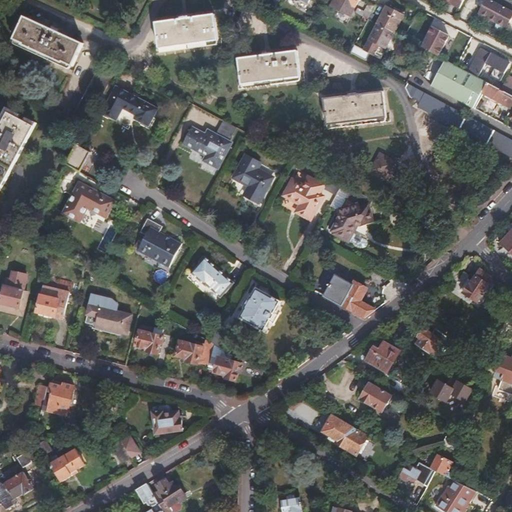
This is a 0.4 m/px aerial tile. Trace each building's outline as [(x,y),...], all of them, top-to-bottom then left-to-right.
[(334,0),(334,1),(354,12),(360,0),(334,0)] [(507,29),(511,19),(511,10),(492,0),(487,0),(480,15),(507,29)] [(351,18),(354,12),(334,1),(331,7),(351,18)] [(357,14),(370,20),(377,8),(370,4),(365,13),(359,10),(357,14)] [(388,8),(404,17),(406,14),(390,5),(388,8)] [(379,25),(384,28),(396,34),(404,17),(388,8),(379,25)] [(37,12),(27,35),(37,39),(36,42),(69,57),(70,55),(82,61),(92,38),(37,12)] [(222,15),(165,22),(167,49),(225,43),(222,15)] [(423,49),(425,50),(426,50),(440,58),(451,36),(434,27),(423,49)] [(384,28),(367,62),(376,66),(380,59),(386,62),(389,56),(394,59),(405,39),(396,34),(384,28)] [(365,49),(372,32),(363,29),(356,46),(365,49)] [(413,36),(410,42),(419,47),(422,41),(413,36)] [(301,52),(244,57),(246,85),(303,79),(301,52)] [(482,52),(470,74),(480,79),(487,66),(496,70),(492,78),(501,83),(511,65),(493,55),(492,57),(482,52)] [(380,59),(376,66),(382,69),(386,62),(380,59)] [(434,86),(474,108),(483,93),(484,94),(489,84),(480,79),(470,74),(458,67),(447,62),(434,86)] [(105,64),(74,121),(88,127),(117,71),(105,64)] [(511,81),(508,79),(502,91),(511,96),(511,81)] [(489,84),(484,94),(511,108),(511,96),(502,91),(489,84)] [(120,86),(105,113),(119,121),(126,108),(140,116),(138,119),(152,127),(162,109),(120,86)] [(511,139),(472,118),(414,87),(412,90),(414,99),(424,105),(422,109),(511,156),(511,139)] [(385,93),(327,98),(330,125),(387,120),(385,93)] [(0,193),(34,127),(9,114),(0,130),(0,193)] [(229,145),(239,128),(227,121),(220,134),(217,139),(209,135),(196,128),(186,144),(209,157),(206,162),(221,170),(234,148),(229,145)] [(217,139),(220,134),(212,130),(209,135),(217,139)] [(95,148),(81,140),(69,163),(83,171),(95,148)] [(383,156),(373,175),(390,184),(397,170),(394,169),(397,164),(383,156)] [(249,157),(237,179),(252,187),(247,196),(261,204),(275,179),(260,171),(263,165),(249,157)] [(299,172),(286,196),(301,204),(297,212),(310,220),(323,197),(318,194),(323,185),(299,172)] [(76,182),(60,212),(76,220),(84,206),(103,216),(112,201),(76,182)] [(356,235),(362,224),(365,225),(377,223),(372,207),(375,201),(344,185),(331,207),(340,212),(340,213),(337,220),(340,221),(334,233),(362,248),(366,248),(368,244),(366,241),(356,235)] [(390,210),(416,224),(423,210),(397,196),(390,210)] [(148,233),(140,250),(172,265),(183,241),(174,237),(172,240),(161,234),(166,225),(150,216),(143,231),(148,233)] [(109,224),(98,247),(107,251),(118,228),(109,224)] [(205,258),(191,273),(205,286),(207,285),(221,297),(234,283),(205,258)] [(466,281),(458,290),(473,304),(492,282),(479,271),(468,283),(466,281)] [(15,272),(13,281),(19,283),(22,274),(15,272)] [(7,280),(3,295),(1,304),(23,309),(27,293),(31,277),(22,274),(19,283),(13,281),(7,280)] [(340,274),(326,297),(366,319),(376,311),(363,304),(372,288),(356,279),(354,282),(340,274)] [(244,317),(237,329),(259,342),(266,329),(269,330),(286,300),(259,285),(242,315),(244,317)] [(41,314),(60,319),(61,313),(69,315),(74,295),(48,288),(41,314)] [(1,304),(3,295),(0,294),(0,311),(26,319),(33,295),(27,293),(23,309),(1,304)] [(101,305),(97,325),(128,332),(133,312),(101,305)] [(386,327),(377,334),(394,343),(397,337),(397,333),(386,327)] [(167,335),(141,329),(136,348),(146,350),(146,352),(159,355),(162,344),(164,345),(167,335)] [(422,343),(418,350),(440,364),(444,356),(440,354),(444,347),(422,334),(418,341),(422,343)] [(182,339),(176,359),(186,361),(186,363),(208,368),(211,353),(205,352),(207,346),(182,339)] [(223,348),(217,344),(209,373),(215,375),(215,377),(225,380),(225,381),(239,385),(242,374),(243,375),(246,365),(220,359),(223,348)] [(375,349),(368,360),(391,373),(402,355),(386,345),(381,353),(375,349)] [(487,347),(478,373),(486,375),(494,350),(487,347)] [(502,357),(493,377),(501,380),(496,389),(495,391),(510,398),(511,393),(511,384),(511,383),(511,380),(511,359),(511,361),(502,357)] [(465,403),(469,389),(460,383),(452,396),(465,403)] [(45,400),(49,386),(41,384),(37,398),(39,398),(45,400)] [(372,385),(363,400),(384,412),(392,398),(372,385)] [(42,411),(42,413),(68,420),(76,391),(65,388),(64,392),(52,388),(50,396),(53,397),(52,401),(45,400),(42,411)] [(36,410),(42,411),(45,400),(39,398),(36,410)] [(109,419),(117,421),(121,406),(112,404),(109,419)] [(165,414),(154,415),(156,434),(183,430),(182,420),(180,420),(179,413),(165,414)] [(324,433),(326,434),(339,442),(337,445),(346,450),(347,449),(359,456),(369,438),(335,417),(330,426),(328,426),(324,433)] [(339,442),(326,434),(324,437),(337,445),(339,442)] [(123,444),(120,439),(111,444),(123,464),(132,458),(123,444)] [(132,458),(132,459),(139,454),(131,439),(123,444),(132,458)] [(46,440),(39,444),(44,453),(51,448),(46,440)] [(34,441),(30,442),(36,452),(40,450),(34,441)] [(58,453),(52,456),(54,460),(53,461),(54,463),(52,464),(53,466),(55,465),(64,479),(74,473),(73,471),(86,463),(77,447),(60,456),(58,453)] [(26,453),(19,459),(26,468),(33,462),(26,453)] [(446,478),(450,463),(439,457),(432,470),(436,472),(446,478)] [(21,478),(12,483),(2,489),(1,487),(0,487),(0,509),(1,509),(3,511),(7,511),(13,508),(11,503),(20,498),(21,499),(30,494),(21,478)] [(161,490),(154,494),(164,511),(171,511),(178,508),(176,504),(183,499),(177,489),(174,483),(170,485),(166,479),(157,484),(161,490)] [(147,483),(136,490),(143,500),(147,503),(149,502),(151,506),(140,511),(164,511),(154,494),(147,483)] [(473,503),(478,495),(456,483),(455,484),(454,485),(451,490),(450,489),(438,509),(442,511),(466,511),(472,504),(473,503)] [(177,489),(183,499),(187,497),(180,487),(177,489)] [(58,510),(71,503),(64,492),(52,499),(58,510)] [(510,511),(511,509),(511,498),(506,495),(502,507),(509,511),(510,511)] [(300,511),(299,499),(282,501),(283,511),(300,511)]
